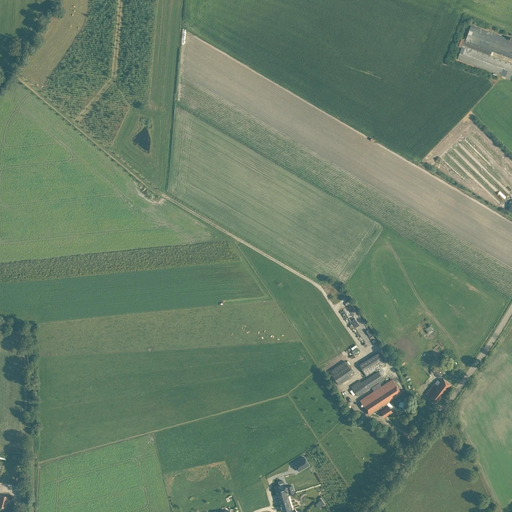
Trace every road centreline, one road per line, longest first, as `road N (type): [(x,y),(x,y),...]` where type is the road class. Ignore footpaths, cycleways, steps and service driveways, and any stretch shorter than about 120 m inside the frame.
road 1 (unclassified): [(363,511),(511,305)]
road 2 (track): [(31,511),(25,344),(23,334),(0,327)]
